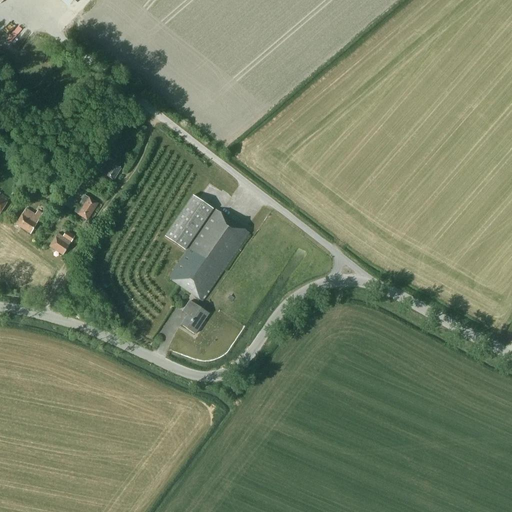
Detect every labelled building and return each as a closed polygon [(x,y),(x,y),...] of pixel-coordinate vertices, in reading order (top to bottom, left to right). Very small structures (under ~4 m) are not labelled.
[(113,180),(121,168),(114,164),(115,162),(106,156),(97,170),(113,180)] [(92,167),(96,161),(90,157),(86,163),(92,167)] [(0,212),(9,199),(0,193),(0,212)] [(87,220),(98,203),(88,197),(88,198),(84,195),(74,211),(78,214),(77,214),(87,220)] [(200,200),(193,195),(164,236),(185,251),(213,209),(200,200)] [(70,196),(65,205),(72,209),(78,200),(70,196)] [(43,213),(38,210),(35,215),(33,213),(26,208),(16,224),(30,234),(37,223),(43,213)] [(168,278),(192,294),(202,301),(249,233),(215,209),(168,278)] [(63,255),(74,237),(66,231),(62,236),(57,233),(49,246),(63,255)] [(181,325),(192,332),(195,334),(208,314),(190,301),(183,311),(188,314),(181,325)]
